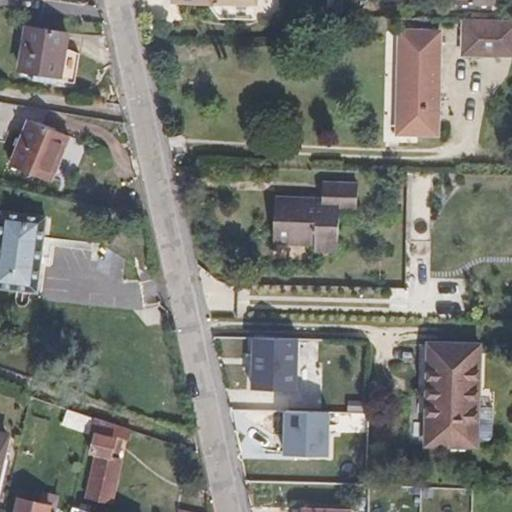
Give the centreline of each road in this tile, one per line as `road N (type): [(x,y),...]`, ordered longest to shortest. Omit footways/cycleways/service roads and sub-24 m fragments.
road 1 (residential): [(107,0),(223,511)]
road 2 (unknown): [(143,157),(511,158)]
